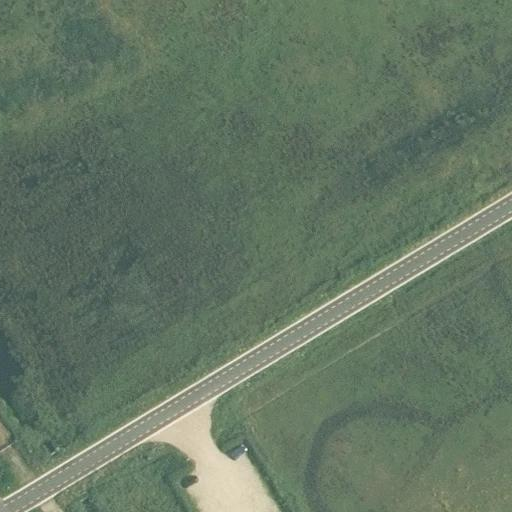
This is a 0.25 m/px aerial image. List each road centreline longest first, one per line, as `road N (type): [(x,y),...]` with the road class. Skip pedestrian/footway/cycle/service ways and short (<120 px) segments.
road 1 (unclassified): [(3,511),(511,206)]
road 2 (track): [(173,410),(238,511)]
